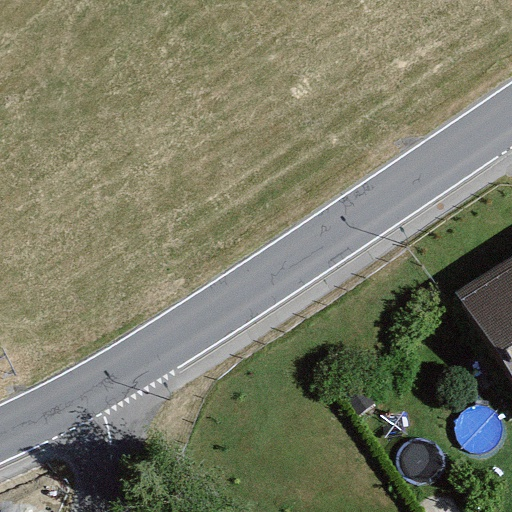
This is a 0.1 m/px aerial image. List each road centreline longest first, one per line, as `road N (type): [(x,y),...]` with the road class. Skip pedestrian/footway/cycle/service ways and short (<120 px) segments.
road 1 (secondary): [(98,388),(511,117)]
road 2 (residential): [(98,388),(112,437),(91,511)]
